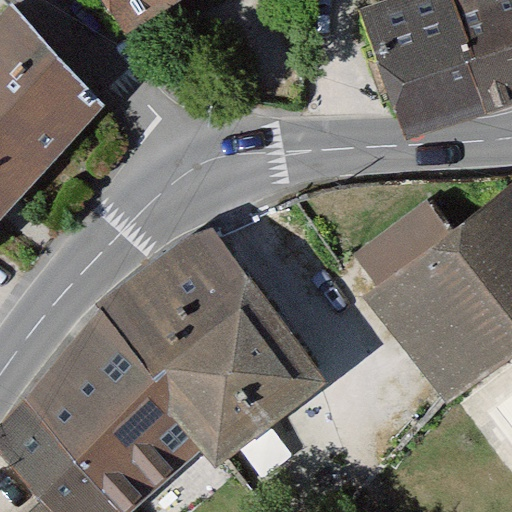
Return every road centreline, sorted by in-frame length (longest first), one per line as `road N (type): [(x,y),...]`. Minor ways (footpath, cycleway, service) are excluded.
road 1 (secondary): [(198,165),(121,227),(0,378)]
road 2 (secondary): [(489,143),(198,165)]
road 3 (residential): [(198,165),(43,0)]
